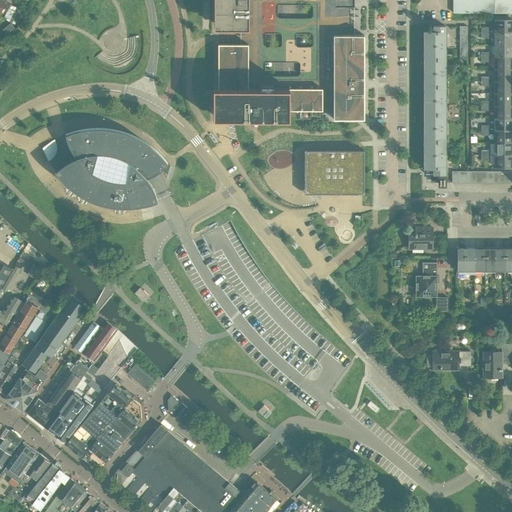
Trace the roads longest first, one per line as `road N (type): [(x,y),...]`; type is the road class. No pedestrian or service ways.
road 1 (tertiary): [(511,486),(322,304),(189,132),(141,95)]
road 2 (residential): [(391,185),(391,0)]
road 3 (tertiary): [(0,127),(49,98),(141,95)]
road 4 (residential): [(511,232),(466,233),(466,200),(511,199)]
